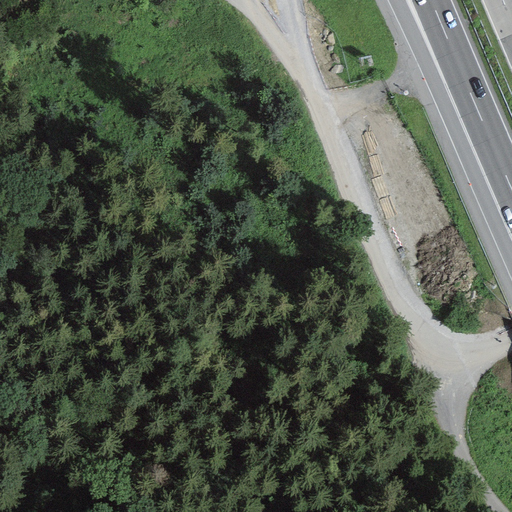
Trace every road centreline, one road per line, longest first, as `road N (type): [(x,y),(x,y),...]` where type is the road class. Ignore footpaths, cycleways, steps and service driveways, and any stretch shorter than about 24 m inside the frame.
road 1 (track): [(434,372),(323,112),(274,37),(236,0)]
road 2 (motorway): [(431,0),(511,189)]
road 3 (track): [(434,372),(472,480),(498,511)]
